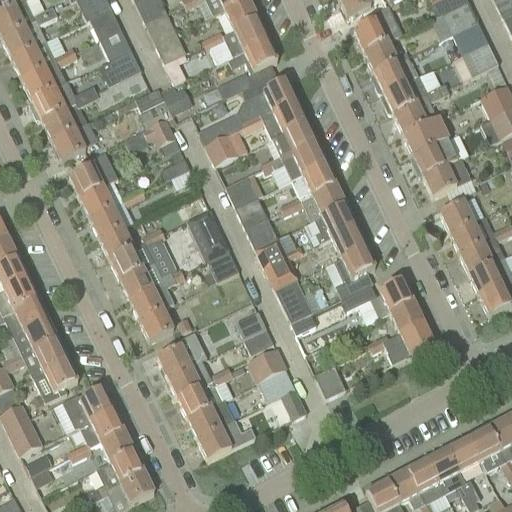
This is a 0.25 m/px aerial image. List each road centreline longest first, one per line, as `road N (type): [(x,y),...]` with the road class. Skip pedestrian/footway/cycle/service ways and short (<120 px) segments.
road 1 (unclassified): [(182,511),(0,136)]
road 2 (residential): [(297,0),(474,372)]
road 3 (residential): [(231,511),(439,402),(474,372)]
